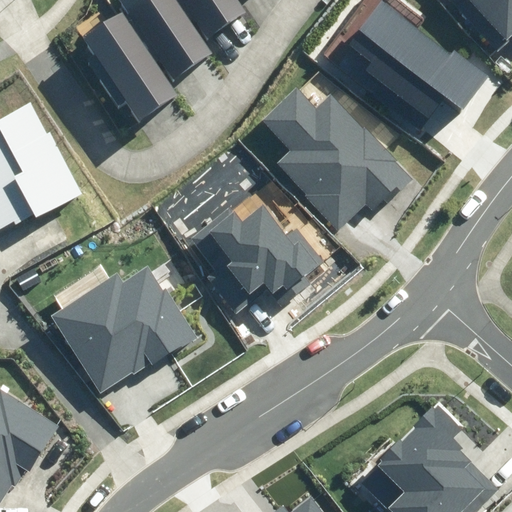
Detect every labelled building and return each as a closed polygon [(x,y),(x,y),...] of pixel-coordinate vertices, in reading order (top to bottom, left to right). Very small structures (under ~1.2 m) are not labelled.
[(161,59),(174,79),(213,53),(191,21),(177,0),(121,0),(130,12),(126,14),(158,61),(161,59)] [(195,18),(208,37),(247,12),(239,0),(177,0),(191,21),(195,18)] [(511,0),(452,0),(498,48),(511,34),(511,0)] [(359,82),(423,128),(444,100),(459,111),(487,72),(457,50),(453,55),(382,3),(350,47),(373,64),(359,82)] [(126,98),(139,117),(178,92),(158,61),(126,14),(124,10),(85,36),(95,50),(89,54),(121,101),(126,98)] [(277,164),(339,229),(366,204),(372,211),(385,200),(388,203),(413,180),(331,94),(317,108),(296,87),(263,118),(292,149),(277,164)] [(0,228),(15,221),(17,224),(34,215),(36,218),(84,192),(50,131),(47,133),(30,103),(0,119),(0,228)] [(211,281),(237,314),(268,289),(272,294),(283,285),(287,290),(323,261),(296,228),(287,236),(263,206),(243,222),(231,206),(190,239),(219,275),(211,281)] [(51,314),(102,394),(151,363),(153,366),(197,338),(165,287),(161,290),(146,267),(122,282),(116,273),(51,314)] [(0,502),(12,484),(16,486),(25,471),(28,473),(58,427),(0,390),(0,502)] [(360,482),(390,511),(475,511),(498,488),(461,452),(466,448),(454,436),(461,428),(437,404),(360,482)] [(322,511),(311,497),(290,511),(287,511),(282,505),(273,511),(322,511)]
